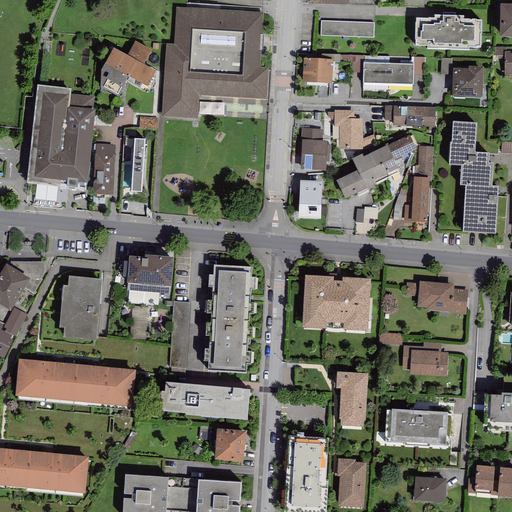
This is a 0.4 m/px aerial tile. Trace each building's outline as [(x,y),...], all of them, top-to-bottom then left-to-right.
[(511,2),(501,2),(500,34),(511,34),(511,2)] [(260,66),(263,13),(176,7),(173,42),(167,42),(162,116),(197,119),(199,95),(267,100),(269,67),(260,66)] [(463,13),(434,13),(434,16),(428,16),(428,17),(415,17),(414,37),(416,37),(415,42),(418,42),(418,43),(427,43),(427,46),(468,47),(469,45),(476,45),(476,44),(481,44),(481,18),(476,18),(476,17),(463,17),(463,13)] [(374,23),(321,20),(320,36),(374,38),(374,23)] [(113,46),(101,68),(109,72),(106,77),(107,77),(103,84),(118,92),(125,80),(144,90),(156,69),(143,63),(151,48),(135,39),(127,54),(113,46)] [(492,46),(492,55),(505,55),(505,50),(507,51),(507,46),(492,46)] [(333,58),(304,57),(302,81),(332,82),(333,58)] [(416,58),(416,74),(426,73),(425,57),(416,58)] [(363,82),(388,82),(389,62),(363,61),(363,82)] [(414,62),(389,62),(388,82),(413,83),(414,62)] [(483,65),(468,65),(468,68),(453,67),(452,96),(482,98),(483,65)] [(75,91),(42,88),(33,184),(90,190),(97,112),(73,110),(75,91)] [(435,107),(384,105),(384,119),(393,120),(393,125),(435,126),(435,107)] [(354,110),(334,109),(334,126),(339,126),(339,148),(362,149),(363,118),(354,118),(354,110)] [(477,121),(453,119),(452,140),(450,140),(448,162),(461,163),(460,182),(465,183),(462,229),(495,231),(498,184),(491,183),(493,161),(488,161),(489,151),(475,150),(477,121)] [(302,128),(302,139),(322,140),(322,129),(302,128)] [(409,134),(387,144),(395,160),(402,157),(401,155),(416,148),(409,134)] [(145,137),(134,136),(131,190),(141,191),(145,137)] [(322,140),(302,139),(300,168),(325,169),(326,161),(329,161),(330,145),(327,145),(327,140),(322,140)] [(511,141),(501,141),(501,153),(511,153),(511,141)] [(93,193),(113,194),(115,144),(95,143),(93,193)] [(352,157),(357,169),(361,177),(363,177),(368,186),(398,172),(396,168),(398,167),(395,160),(387,144),(387,143),(363,155),(362,153),(352,157)] [(414,165),(414,176),(429,177),(429,181),(431,181),(433,146),(419,145),(418,165),(414,165)] [(345,198),(368,186),(363,177),(361,177),(357,169),(336,179),(345,198)] [(429,177),(414,176),(412,205),(405,205),(404,220),(427,221),(429,181),(429,177)] [(322,180),(300,179),(298,217),(320,218),(322,180)] [(133,254),(130,288),(176,292),(179,258),(133,254)] [(19,273),(46,273),(46,261),(19,261),(19,273)] [(5,265),(0,274),(0,304),(15,313),(34,281),(5,265)] [(208,269),(207,319),(252,321),(254,270),(208,269)] [(328,277),(305,275),(302,328),(368,331),(371,279),(346,278),(346,274),(329,273),(328,277)] [(100,343),(105,282),(65,279),(60,339),(100,343)] [(419,283),(406,282),(405,295),(418,296),(417,309),(449,311),(449,313),(466,314),(468,290),(454,289),(454,284),(419,281),(419,283)] [(175,302),(174,359),(189,360),(189,346),(190,346),(191,302),(175,302)] [(207,319),(205,370),(251,372),(252,321),(207,319)] [(5,327),(0,324),(0,354),(5,356),(12,341),(1,336),(5,327)] [(384,343),(404,343),(404,335),(384,335),(384,343)] [(410,352),(408,376),(445,378),(446,354),(410,352)] [(16,364),(13,401),(129,410),(132,372),(16,364)] [(364,417),(366,373),(338,372),(337,385),(342,385),(340,415),(342,415),(342,422),(362,423),(362,417),(364,417)] [(158,382),(156,411),(243,419),(246,390),(158,382)] [(511,397),(485,396),(484,432),(511,433),(511,397)] [(461,416),(388,411),(386,447),(459,451),(461,416)] [(239,461),(241,433),(213,431),(212,460),(239,461)] [(323,510),(327,440),(288,437),(284,508),(323,510)] [(85,461),(0,452),(0,489),(82,497),(85,461)] [(354,460),(339,459),(338,473),(341,474),(339,504),(362,505),(364,463),(354,462),(354,460)] [(496,468),(473,467),(471,494),(494,496),(496,468)] [(511,469),(496,468),(494,496),(511,497),(511,469)] [(163,511),(166,479),(122,475),(119,511),(163,511)] [(442,481),(412,479),(411,503),(441,505),(442,481)] [(237,511),(239,483),(194,480),(192,511),(237,511)]
